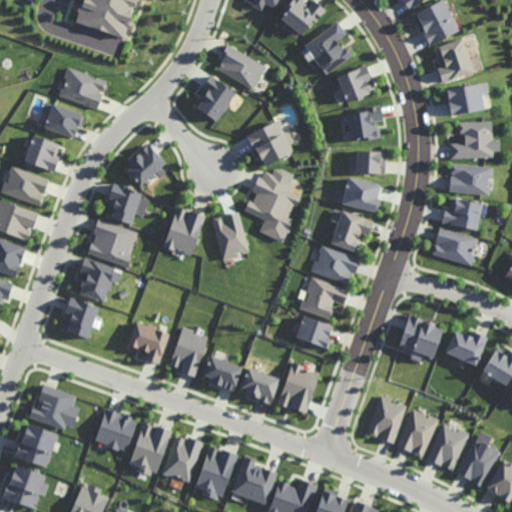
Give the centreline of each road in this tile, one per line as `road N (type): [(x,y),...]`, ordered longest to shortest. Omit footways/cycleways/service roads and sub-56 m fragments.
road 1 (residential): [(472,511),(328,448),(21,341)]
road 2 (residential): [(361,0),(402,57),(416,149),(404,215),(328,448)]
road 3 (residential): [(208,0),(181,63),(108,140),(80,183),(51,243),(0,409)]
road 4 (residential): [(385,271),(511,316)]
